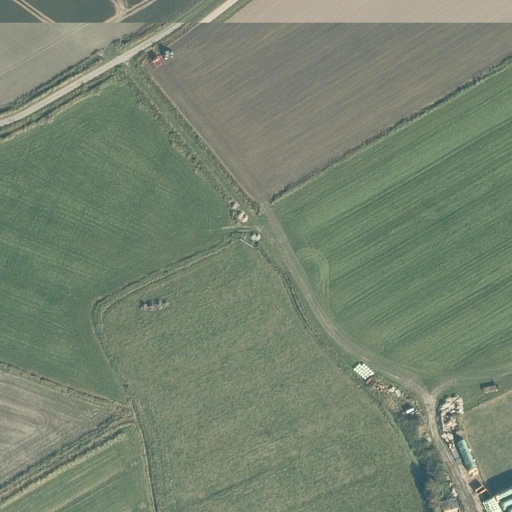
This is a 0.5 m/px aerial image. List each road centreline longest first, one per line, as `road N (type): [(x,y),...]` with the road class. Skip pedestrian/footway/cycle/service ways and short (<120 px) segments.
road 1 (track): [(121,59),(259,226),(277,284),(316,347),(427,467)]
road 2 (unclassified): [(0,123),(210,0)]
